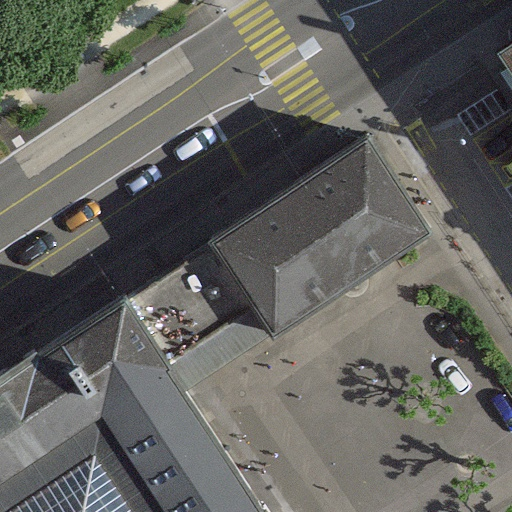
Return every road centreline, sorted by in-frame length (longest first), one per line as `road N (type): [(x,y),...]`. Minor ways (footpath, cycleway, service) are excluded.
road 1 (primary): [(0,288),(448,0)]
road 2 (primary): [(319,0),(0,213)]
road 3 (residential): [(511,240),(424,110)]
